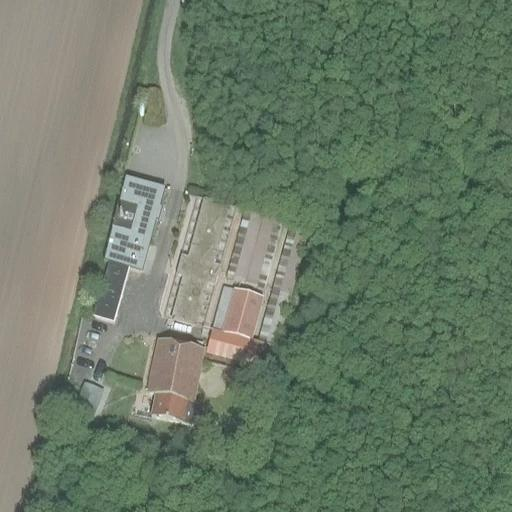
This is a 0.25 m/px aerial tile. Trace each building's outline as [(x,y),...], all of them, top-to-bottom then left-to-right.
[(140,274),(155,222),(159,223),(162,211),(160,210),(164,191),(126,181),(105,264),(111,266),(130,272),(140,274)] [(216,288),(221,269),(213,267),(229,208),(206,202),(190,260),(182,258),(177,277),(184,279),(173,321),(196,328),(207,286),(216,288)] [(244,213),(227,280),(265,290),(282,223),(244,213)] [(258,344),(260,344),(255,363),(273,368),(310,230),(290,224),(258,344)] [(114,325),(130,272),(111,266),(96,320),(114,325)] [(205,354),(253,368),(255,363),(260,344),(258,344),(252,342),(264,300),(225,288),(212,331),(205,354)] [(152,419),(184,425),(195,428),(200,406),(194,405),(205,353),(159,343),(148,395),(156,397),(152,419)] [(102,394),(83,386),(71,415),(89,423),(102,394)]
